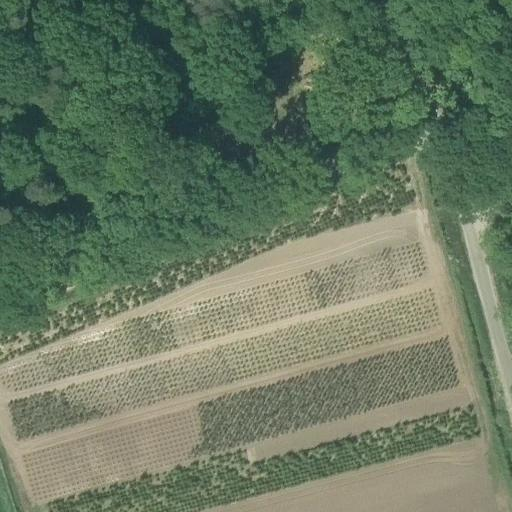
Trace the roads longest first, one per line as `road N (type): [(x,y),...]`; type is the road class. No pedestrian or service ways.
road 1 (track): [(0,321),(334,180),(438,145)]
road 2 (unclassified): [(464,215),(377,0)]
road 3 (unclassified): [(511,390),(464,215)]
